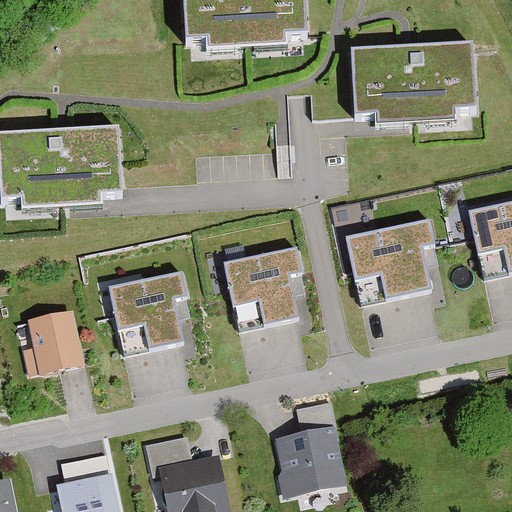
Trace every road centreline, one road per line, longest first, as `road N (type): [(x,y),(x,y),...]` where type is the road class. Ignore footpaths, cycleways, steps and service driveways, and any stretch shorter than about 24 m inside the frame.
road 1 (trunk): [(0,464),(511,142)]
road 2 (residential): [(511,341),(0,449)]
